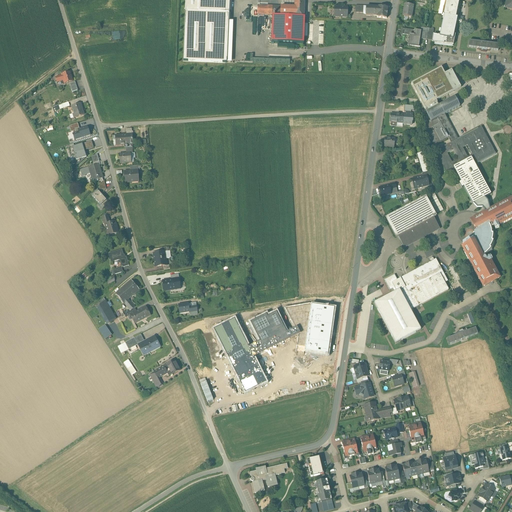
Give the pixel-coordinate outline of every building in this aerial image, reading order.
[(186,0),(184,61),(232,63),(233,21),(229,21),(229,0),(186,0)] [(305,1),(295,0),(295,6),(294,17),(304,17),(305,1)] [(457,1),(452,0),(444,0),(442,15),(445,16),(455,18),(459,1),(457,1)] [(268,5),(258,5),(257,15),(267,15),(268,5)] [(281,6),(268,5),(267,15),(273,16),(273,15),(273,14),(274,14),(274,13),(275,14),(276,15),(275,15),(275,16),(280,16),(281,6)] [(413,6),(404,5),(402,17),(411,18),(413,6)] [(295,6),(281,6),(280,16),(294,17),(295,6)] [(347,8),(335,7),(334,17),(347,18),(347,8)] [(378,7),(366,7),(366,16),(377,16),(378,7)] [(387,8),(379,7),(378,7),(377,16),(377,18),(378,18),(386,19),(386,18),(387,15),(387,13),(388,9),(388,8),(387,8)] [(304,17),(275,16),(274,16),(273,16),(271,42),(304,44),(305,17),(304,17)] [(455,18),(445,16),(441,37),(453,39),(456,23),(457,20),(457,18),(455,18)] [(247,17),(247,28),(255,29),(255,18),(247,17)] [(434,30),(421,28),(420,32),(425,32),(424,38),(420,37),(420,39),(432,41),(434,30)] [(420,32),(402,29),(402,35),(409,36),(411,36),(410,46),(418,47),(420,39),(420,37),(424,38),(425,32),(420,32)] [(441,37),(433,35),(432,43),(453,45),(454,39),(453,39),(441,37)] [(499,45),(469,41),(468,47),(498,51),(499,45)] [(252,55),(247,55),(242,54),(241,61),(251,62),(252,55)] [(427,112),(438,106),(435,101),(460,88),(451,71),(445,75),(441,68),(411,84),(425,110),(426,109),(427,112)] [(70,72),(62,75),(62,76),(55,78),(57,83),(63,80),(64,84),(73,82),(70,72)] [(70,83),(73,92),(78,90),(76,81),(70,83)] [(445,114),(459,106),(454,97),(438,106),(427,112),(426,112),(431,121),(437,118),(440,123),(432,127),(434,131),(429,134),(432,147),(448,138),(451,143),(435,152),(447,174),(454,170),(461,182),(459,184),(460,186),(462,188),(464,187),(473,204),(490,195),(474,165),(496,154),(481,127),(458,139),(445,114)] [(80,104),(72,106),(74,113),(73,114),(74,118),(84,115),(80,104)] [(404,114),(404,115),(390,114),(390,122),(403,123),(403,125),(411,125),(412,122),(412,118),(412,115),(404,114)] [(88,127),(78,130),(78,129),(72,131),(71,131),(73,135),(79,133),(80,139),(90,136),(88,127)] [(126,135),(123,135),(123,136),(120,136),(115,136),(116,142),(116,145),(116,146),(126,145),(128,145),(128,144),(127,135),(126,135)] [(395,140),(385,138),(384,147),(394,148),(395,140)] [(82,144),(84,151),(93,148),(91,142),(82,144)] [(76,166),(86,158),(84,151),(82,144),(72,148),(68,149),(71,157),(73,156),(76,166)] [(423,153),(422,148),(419,148),(420,153),(418,154),(419,160),(421,160),(423,173),(422,173),(429,172),(423,153)] [(130,154),(119,154),(120,164),(131,163),(130,154)] [(97,155),(92,157),(91,157),(94,166),(98,165),(98,166),(100,165),(97,155)] [(94,166),(80,170),(82,177),(86,176),(86,175),(91,174),(93,181),(102,178),(98,166),(98,165),(94,166)] [(134,171),(130,172),(127,172),(124,172),(125,183),(131,182),(131,181),(138,180),(138,182),(139,182),(138,171),(134,171)] [(422,177),(413,179),(415,189),(429,186),(427,178),(426,176),(422,177)] [(388,186),(379,188),(381,197),(391,194),(390,189),(389,186),(388,186)] [(109,203),(97,190),(92,195),(103,208),(109,203)] [(426,197),(385,219),(396,238),(398,237),(404,248),(439,229),(433,218),(436,217),(426,197)] [(511,198),(470,221),(475,230),(477,229),(478,230),(474,232),(473,233),(473,235),(473,236),(472,237),(471,238),(470,238),(469,238),(468,240),(462,243),(464,246),(462,247),(483,287),(499,278),(490,261),(491,261),(492,260),(490,256),(489,257),(488,258),(486,256),(488,255),(490,253),(492,250),(491,249),(493,246),(495,242),(493,242),(494,238),(494,234),(493,234),(493,232),(493,230),(492,228),(494,227),(495,230),(499,228),(498,226),(511,218),(511,198)] [(115,222),(107,224),(108,229),(106,229),(106,230),(108,236),(119,233),(118,233),(117,233),(115,227),(116,227),(115,222)] [(122,250),(109,254),(111,263),(119,260),(122,267),(121,267),(122,268),(123,268),(129,266),(126,258),(124,258),(122,250)] [(161,252),(153,254),(154,261),(166,259),(165,252),(161,252)] [(432,262),(400,278),(412,301),(415,299),(419,306),(419,305),(448,290),(445,283),(448,282),(436,259),(434,260),(433,258),(430,259),(432,262)] [(166,259),(154,261),(155,268),(163,267),(167,266),(166,259)] [(171,281),(163,282),(163,281),(164,291),(172,290),(173,290),(180,289),(178,275),(170,276),(171,281)] [(412,301),(400,278),(400,279),(397,281),(394,275),(384,281),(390,291),(391,291),(392,294),(399,290),(411,313),(414,312),(413,310),(419,306),(415,299),(412,301)] [(131,281),(116,294),(124,304),(128,300),(139,291),(131,281)] [(411,313),(399,290),(392,294),(374,304),(395,344),(421,330),(411,313)] [(135,307),(128,300),(124,304),(130,311),(135,307)] [(116,320),(105,301),(101,305),(99,302),(96,305),(107,325),(116,320)] [(196,306),(189,307),(188,303),(188,304),(189,312),(189,313),(197,312),(196,306)] [(188,304),(178,305),(179,314),(180,314),(189,312),(188,304)] [(260,342),(249,348),(235,320),(213,330),(245,394),(266,383),(254,358),(297,337),(296,349),(297,349),(296,355),(304,357),(305,352),(328,355),(334,309),(309,306),(286,309),(295,329),(286,333),(276,313),(267,318),(266,315),(250,323),(260,342)] [(136,312),(130,315),(135,324),(150,316),(146,307),(136,312)] [(135,309),(124,315),(126,318),(130,315),(136,312),(135,309)] [(109,337),(103,327),(99,329),(105,340),(109,337)] [(475,328),(447,339),(449,345),(450,344),(478,334),(475,328)] [(141,335),(134,338),(138,345),(144,342),(144,341),(141,335)] [(144,341),(144,342),(138,345),(144,356),(143,356),(160,348),(155,338),(155,337),(147,341),(147,340),(144,341)] [(134,338),(125,343),(128,350),(129,350),(138,345),(134,338)] [(125,343),(118,347),(121,353),(128,350),(125,343)] [(135,373),(127,361),(124,363),(132,375),(135,373)] [(180,370),(175,361),(167,365),(170,372),(172,375),(180,370)] [(389,363),(381,361),(379,370),(389,371),(390,364),(390,363),(389,363)] [(364,364),(353,368),(355,374),(367,370),(366,367),(366,365),(364,364)] [(167,365),(154,372),(154,373),(157,379),(159,378),(167,374),(167,373),(170,372),(167,365)] [(367,370),(355,374),(357,380),(362,379),(369,376),(367,370)] [(415,372),(408,374),(413,388),(419,386),(415,372)] [(399,376),(392,378),(395,387),(403,384),(401,376),(399,376)] [(157,379),(153,381),(158,389),(163,386),(159,378),(157,379)] [(369,384),(355,389),(357,395),(361,394),(363,395),(364,399),(373,397),(369,384)] [(407,397),(404,398),(400,399),(404,409),(410,407),(408,399),(407,397)] [(397,411),(404,409),(400,399),(394,401),(397,411)] [(375,403),(364,406),(366,416),(365,417),(366,422),(379,419),(378,416),(377,411),(375,403)] [(391,408),(377,411),(378,416),(390,414),(392,413),(391,408)] [(421,423),(408,426),(412,442),(415,441),(421,440),(424,439),(421,423)] [(395,429),(384,432),(384,433),(386,438),(386,440),(389,439),(389,440),(394,438),(397,437),(395,429)] [(373,435),(360,438),(364,453),(367,453),(368,456),(374,454),(373,451),(376,450),(373,435)] [(354,439),(342,442),(345,458),(358,455),(354,439)] [(398,444),(392,446),(393,451),(388,452),(389,457),(401,454),(399,448),(402,447),(401,444),(398,444)] [(508,447),(499,449),(501,455),(502,460),(502,461),(511,459),(508,447)] [(482,453),(469,456),(470,461),(473,461),(475,469),(483,468),(482,465),(485,464),(484,461),(482,453)] [(445,459),(444,459),(443,460),(445,470),(447,471),(457,468),(456,464),(455,463),(455,462),(456,461),(455,456),(454,456),(445,459)] [(319,457),(307,460),(311,477),(324,474),(319,457)] [(423,461),(423,460),(420,461),(423,474),(429,472),(428,471),(427,465),(426,461),(423,461)] [(420,461),(417,461),(417,463),(414,463),(417,475),(423,474),(420,461)] [(408,463),(405,464),(405,465),(403,466),(405,478),(411,476),(408,463)] [(412,464),(411,463),(408,463),(411,476),(417,475),(414,463),(412,464)] [(287,464),(281,465),(266,469),(265,467),(264,468),(262,469),(259,469),(256,470),(256,471),(250,473),(251,477),(252,477),(252,478),(251,478),(251,479),(251,480),(251,481),(252,481),(252,482),(253,482),(252,483),(254,492),(255,493),(264,491),(262,481),(266,480),(268,488),(277,485),(275,476),(285,473),(284,469),(288,468),(287,464)] [(397,466),(394,467),(394,465),(390,466),(394,480),(400,479),(397,466)] [(390,466),(387,467),(388,468),(385,469),(388,481),(394,480),(390,466)] [(379,470),(376,470),(376,469),(373,470),(376,483),(382,481),(381,479),(380,472),(379,470)] [(373,470),(370,470),(370,472),(367,472),(370,484),(376,483),(373,470)] [(361,474),(359,474),(358,473),(355,474),(358,487),(364,486),(364,485),(363,480),(361,474)] [(355,474),(352,475),(352,476),(350,477),(351,483),(352,488),(353,488),(358,487),(355,474)] [(445,478),(447,487),(448,487),(455,485),(460,484),(458,475),(453,476),(446,478),(445,478)] [(509,477),(499,479),(501,487),(511,485),(509,477)] [(327,480),(314,483),(319,503),(321,503),(327,501),(331,500),(327,480)] [(485,485),(482,490),(491,496),(495,490),(494,490),(487,485),(485,485)] [(460,490),(450,492),(450,494),(449,495),(449,497),(451,498),(452,501),(454,501),(455,502),(456,501),(457,500),(457,499),(458,498),(459,498),(460,496),(460,495),(461,495),(460,490)] [(482,490),(478,496),(479,497),(486,501),(487,502),(491,496),(482,490)] [(476,502),(475,501),(469,510),(472,511),(480,511),(484,507),(483,507),(476,502)] [(419,507),(413,503),(412,510),(415,511),(418,508),(420,509),(421,508),(419,507)]
